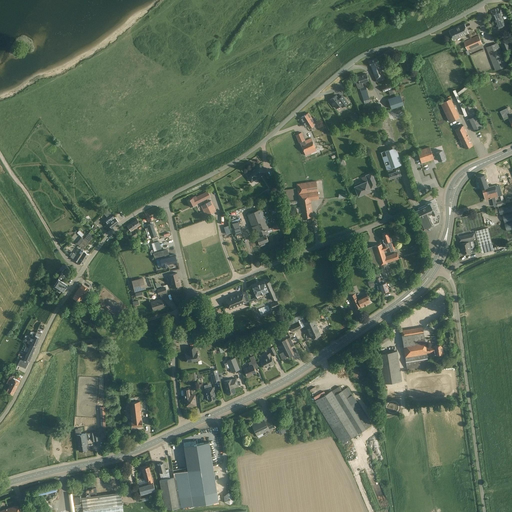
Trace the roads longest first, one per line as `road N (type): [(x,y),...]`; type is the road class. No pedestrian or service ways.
road 1 (unclassified): [(164,198),(254,148),(361,56),(490,0)]
road 2 (secondary): [(183,428),(314,362),(400,302),(437,264)]
road 3 (residential): [(191,292),(210,291),(437,193),(451,195)]
road 4 (unclassified): [(484,511),(453,286),(437,264)]
road 5 (secondary): [(0,486),(131,452),(183,428)]
road 6 (unclassified): [(0,421),(82,271)]
road 7 (residential): [(183,428),(174,337),(191,292)]
